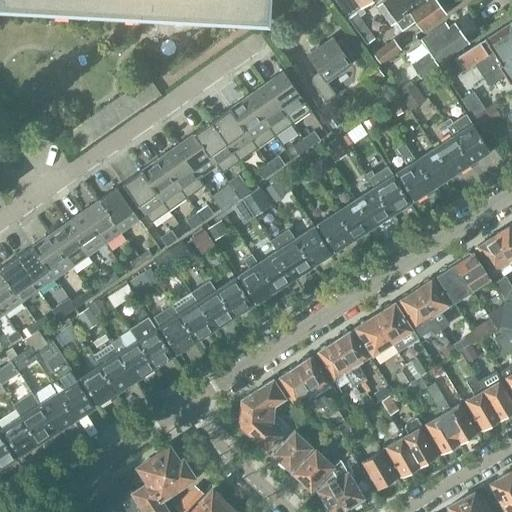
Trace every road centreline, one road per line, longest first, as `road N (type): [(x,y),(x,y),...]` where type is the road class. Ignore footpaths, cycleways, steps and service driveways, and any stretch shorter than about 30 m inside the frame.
road 1 (residential): [(182,407),(511,194)]
road 2 (residential): [(0,215),(263,37)]
road 3 (residential): [(23,511),(182,407)]
road 4 (residential): [(290,511),(182,407)]
road 5 (residential): [(400,511),(511,446)]
